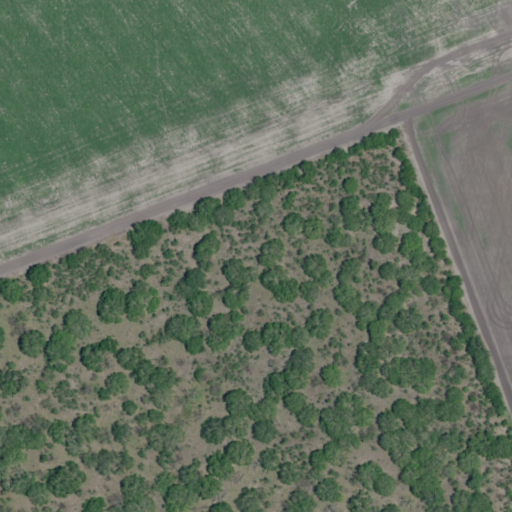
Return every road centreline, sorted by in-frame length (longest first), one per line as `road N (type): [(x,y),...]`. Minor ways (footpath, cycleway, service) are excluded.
road 1 (track): [(0,266),(176,198),(511,40)]
road 2 (track): [(388,99),(511,418)]
